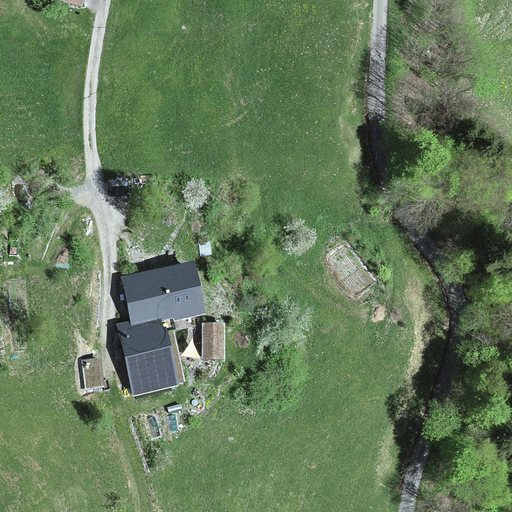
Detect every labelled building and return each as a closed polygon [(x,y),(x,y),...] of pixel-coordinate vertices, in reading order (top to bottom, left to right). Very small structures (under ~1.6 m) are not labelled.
[(32,0),(80,14),(83,0),(32,0)] [(193,263),(119,278),(129,324),(130,328),(160,322),(172,320),(173,324),(204,318),(193,263)] [(28,342),(24,274),(10,275),(14,343),(28,342)] [(129,324),(115,327),(131,399),(177,389),(164,331),(162,332),(160,322),(130,328),(129,324)] [(223,325),(199,325),(199,362),(224,361),(223,325)]
